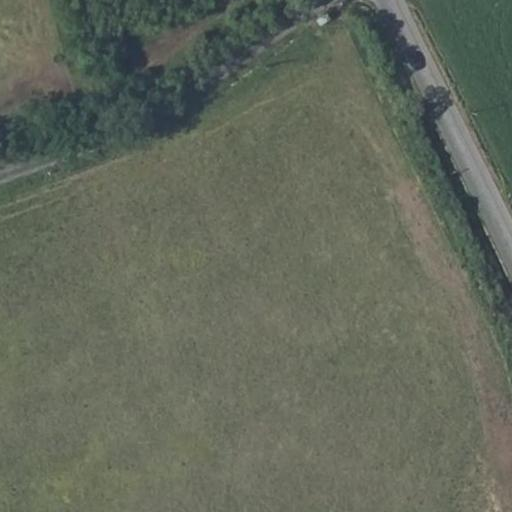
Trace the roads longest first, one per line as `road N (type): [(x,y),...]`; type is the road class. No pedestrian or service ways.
road 1 (unclassified): [(0,177),(154,114),(323,0)]
road 2 (tertiary): [(387,0),(511,258)]
